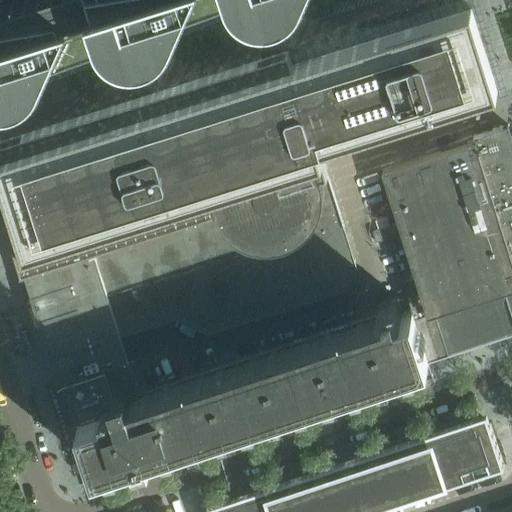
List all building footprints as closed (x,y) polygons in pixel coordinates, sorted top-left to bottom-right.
[(0,93),(0,96),(2,96),(9,96),(18,96),(27,93),(37,87),(43,81),(124,53),(133,55),(145,56),(157,53),(167,47),(174,39),(178,33),(248,8),(257,12),(267,14),(276,14),(286,12),(294,7),(302,1),(302,0),(299,0),(297,3),(291,7),(283,11),(275,13),(267,13),(258,11),(251,7),(244,3),(179,26),(177,31),(173,37),(168,42),(162,47),(155,50),(148,52),(141,53),(133,52),(126,50),(119,47),(45,74),(42,79),(37,84),(32,88),(26,91),(20,93),(14,94),(8,94),(1,93),(0,93)] [(0,0),(0,93),(1,93),(8,94),(14,94),(20,93),(26,91),(32,88),(37,84),(42,79),(45,74),(119,47),(126,50),(133,52),(141,53),(148,52),(155,50),(162,47),(168,42),(173,37),(177,31),(179,26),(244,3),(251,7),(258,11),(267,13),(275,13),(283,11),(291,7),(297,3),(299,0),(0,0)] [(381,31),(476,6),(474,0),(464,0),(378,22),(381,31)] [(289,49),(0,139),(0,193),(27,280),(59,381),(127,359),(128,361),(129,361),(130,361),(122,335),(179,317),(209,332),(345,290),(357,266),(319,145),(348,136),(437,109),(436,108),(497,89),(472,8),(294,64),(289,49)] [(474,135),(476,140),(483,163),(511,153),(511,134),(509,125),(504,127),(504,126),(474,135)] [(511,331),(511,253),(509,246),(501,218),(483,163),(476,140),(383,169),(423,294),(409,298),(413,310),(430,359),(431,358),(430,355),(449,349),(450,352),(451,352),(511,331)] [(511,214),(511,153),(483,163),(501,218),(511,214)] [(511,214),(501,218),(509,246),(511,244),(511,214)] [(379,314),(140,393),(129,361),(128,361),(127,359),(59,381),(93,485),(396,385),(419,377),(434,372),(431,365),(430,359),(413,310),(403,313),(401,308),(402,307),(399,298),(378,305),(379,314)] [(366,511),(453,484),(503,467),(500,459),(497,449),(495,444),(492,440),(488,436),(487,436),(485,438),(479,435),(479,432),(474,431),(469,431),(464,432),(460,422),(359,455),(234,497),(238,507),(233,509),(228,511),(366,511)]
